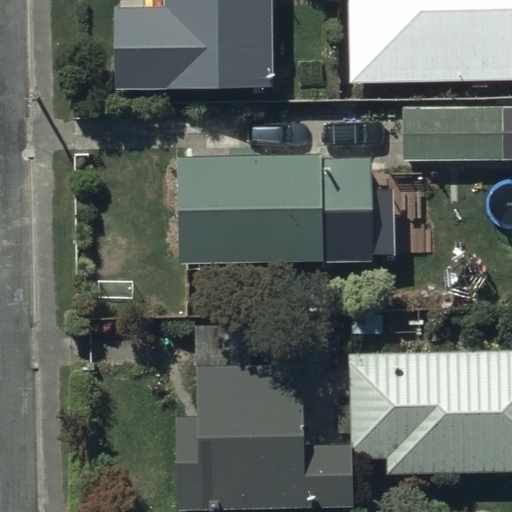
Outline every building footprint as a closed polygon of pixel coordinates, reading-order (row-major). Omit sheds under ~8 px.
[(270,94),(269,0),(163,0),(163,13),(112,13),(112,94),(270,94)] [(511,84),(511,0),(349,0),(350,88),(511,84)] [(511,110),(402,111),(403,162),(511,160),(511,110)] [(318,161),(175,163),(176,269),(369,268),(368,164),(318,165),(318,161)] [(511,355),(349,358),(350,462),(385,461),(386,477),(511,475),(511,355)] [(301,452),(299,369),(196,370),(197,421),(173,421),(174,511),(327,511),(348,511),(347,452),(301,452)]
